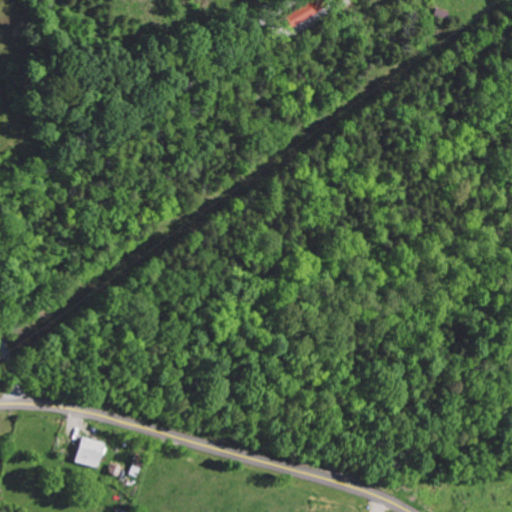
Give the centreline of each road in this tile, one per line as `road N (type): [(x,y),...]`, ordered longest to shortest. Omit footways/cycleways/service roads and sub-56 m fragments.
road 1 (residential): [(23,405),(0,346),(82,150),(345,0)]
road 2 (secondary): [(405,511),(333,482),(119,421),(0,405)]
